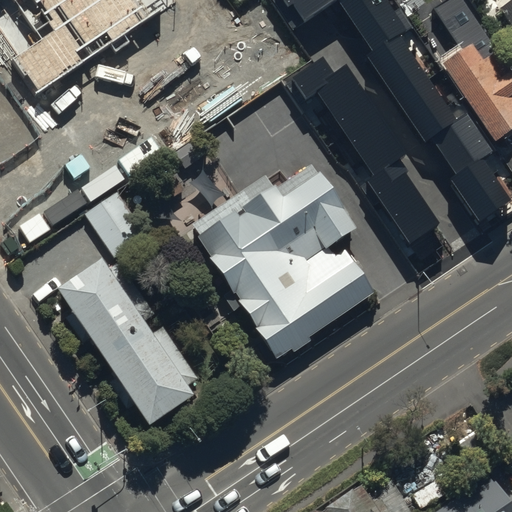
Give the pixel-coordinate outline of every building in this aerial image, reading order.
[(227,0),(178,0),(217,57),(251,34),(227,0)] [(285,0),(301,23),(334,0),(338,0),(374,51),(367,56),(426,140),(431,137),(456,174),(449,179),(479,222),(511,199),(511,196),(485,158),(496,150),(467,109),(456,117),(399,34),(407,28),(387,0),(285,0)] [(511,15),(501,23),(511,39),(511,15)] [(511,132),(511,69),(483,28),(445,55),(451,64),(444,69),(496,144),(511,132)] [(322,57),(291,78),(306,99),(317,91),(375,176),(367,181),(410,244),(441,224),(397,159),(406,153),(346,64),(333,73),(322,57)] [(192,135),(162,90),(6,196),(21,218),(11,225),(23,244),(33,237),(35,241),(192,135)] [(271,195),(262,181),(185,231),(272,366),(371,303),(354,276),(361,271),(351,255),(342,260),(336,250),(353,239),(309,170),(271,195)] [(122,195),(84,221),(113,264),(152,239),(122,195)] [(60,295),(62,298),(55,303),(68,322),(63,325),(81,353),(87,349),(110,386),(106,389),(125,419),(130,416),(147,441),(194,411),(185,397),(198,389),(164,337),(151,345),(140,329),(152,322),(118,269),(104,278),(99,270),(60,295)] [(481,437),(455,453),(468,474),(494,457),(481,437)] [(511,511),(511,507),(490,475),(435,511),(511,511)] [(448,479),(411,501),(417,511),(423,511),(456,493),(448,479)] [(407,511),(390,488),(364,507),(358,498),(338,511),(407,511)]
